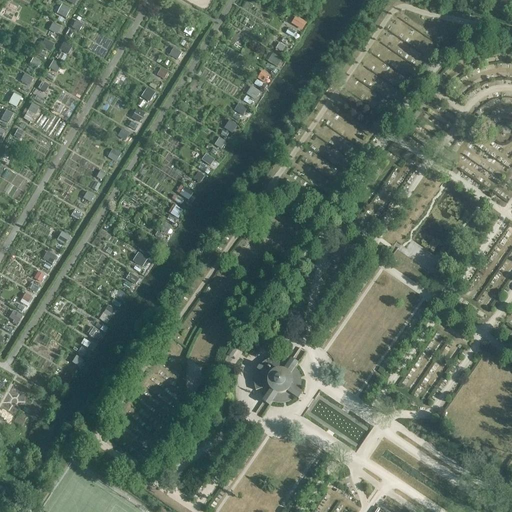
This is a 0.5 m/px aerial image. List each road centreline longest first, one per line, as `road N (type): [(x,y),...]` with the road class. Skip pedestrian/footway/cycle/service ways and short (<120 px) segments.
road 1 (track): [(173,0),(216,26),(5,366)]
road 2 (track): [(0,257),(152,0)]
